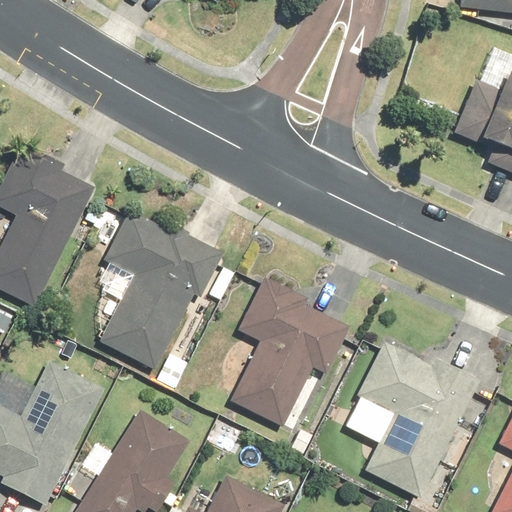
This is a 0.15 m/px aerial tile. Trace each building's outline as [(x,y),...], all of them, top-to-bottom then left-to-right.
[(511,0),(460,0),(459,8),(511,14),(511,0)] [(484,163),(511,175),(511,76),(508,75),(501,92),(475,81),(453,133),(490,149),(484,163)] [(0,248),(0,289),(34,306),(94,188),(61,171),(64,165),(42,154),(40,158),(19,148),(0,185),(0,207),(17,216),(0,248)] [(99,341),(154,368),(191,292),(200,297),(222,253),(186,236),(187,233),(165,223),(164,225),(127,208),(101,261),(131,276),(99,341)] [(84,219),(93,223),(98,215),(88,210),(84,219)] [(209,294),(220,299),(233,273),(222,267),(209,294)] [(232,400),(282,425),(311,367),(327,375),(351,327),(304,304),(307,298),(265,277),(263,279),(237,331),(260,342),(232,400)] [(0,308),(0,336),(11,314),(0,308)] [(363,471),(421,498),(478,380),(434,359),(430,365),(382,342),(356,396),(391,413),(363,471)] [(47,361),(20,417),(0,407),(0,475),(2,477),(0,481),(0,484),(46,506),(104,388),(47,361)] [(74,511),(135,511),(137,510),(139,511),(144,511),(148,507),(154,511),(155,511),(173,484),(164,479),(188,443),(140,412),(74,511)] [(511,472),(491,511),(511,511),(511,417),(499,443),(511,450),(511,472)] [(280,511),(284,505),(225,476),(206,511),(198,511),(188,507),(185,511),(280,511)]
